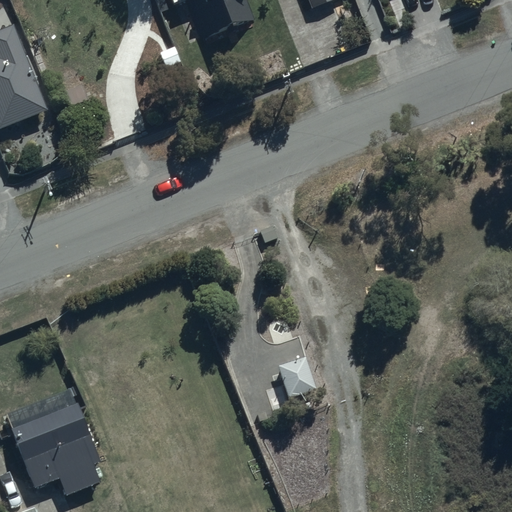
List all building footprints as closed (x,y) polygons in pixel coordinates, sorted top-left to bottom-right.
[(116,0),(93,0),(106,29),(126,20),(116,0)] [(169,0),(174,11),(188,6),(201,42),(255,22),(246,0),(169,0)] [(338,0),(306,0),(313,15),(340,4),(338,0)] [(0,132),(0,134),(43,116),(9,33),(0,36),(0,132)] [(340,238),(341,237),(342,236),(343,236),(344,235),(344,234),(345,234),(346,233),(346,232),(347,231),(347,230),(347,228),(347,227),(347,226),(347,225),(347,224),(347,223),(347,222),(346,221),(346,220),(345,219),(344,218),(343,217),(342,216),(341,216),(340,215),(339,215),(338,214),(337,214),(336,214),(335,214),(334,214),(333,214),(332,214),(331,215),(330,215),(329,216),(328,216),(327,217),(326,218),(325,218),(325,219),(324,220),(324,221),(323,222),(323,223),(323,224),(323,225),(322,226),(323,228),(323,229),(323,230),(323,231),(324,232),(324,233),(325,234),(326,235),(327,236),(328,237),(329,237),(330,238),(331,238),(332,238),(333,239),(334,239),(335,239),(336,239),(337,239),(338,238),(339,238),(340,238)] [(307,364),(278,373),(288,407),(317,398),(307,364)] [(35,496),(59,486),(66,505),(101,491),(93,473),(99,470),(77,414),(12,440),(35,496)]
